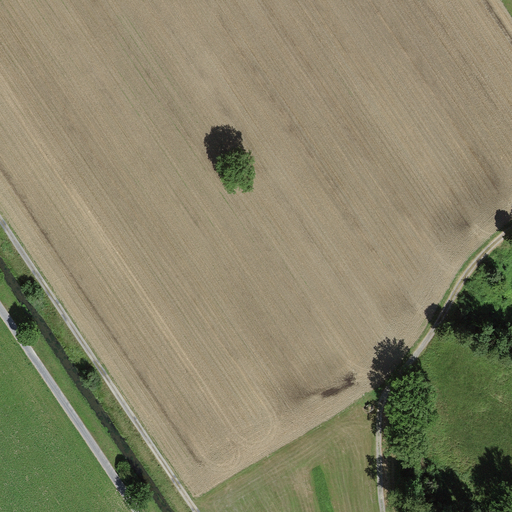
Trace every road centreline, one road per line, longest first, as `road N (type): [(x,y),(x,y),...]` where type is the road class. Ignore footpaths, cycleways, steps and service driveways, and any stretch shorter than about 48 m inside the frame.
road 1 (track): [(0,222),(196,511)]
road 2 (track): [(383,511),(377,408),(467,269),(511,233)]
road 3 (track): [(0,308),(141,511)]
